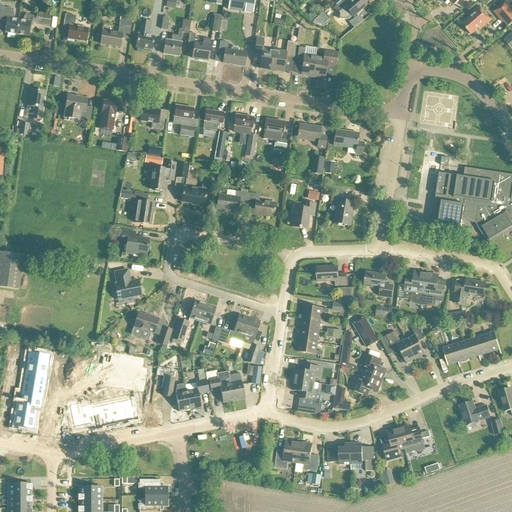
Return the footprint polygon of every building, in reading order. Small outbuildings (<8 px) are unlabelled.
[(176,0),(175,0),(166,0),(165,9),(175,10),(176,0)] [(228,0),(229,1),(227,11),(252,15),(253,5),(254,1),(254,0),(228,0)] [(364,0),(352,0),(349,3),(346,0),(343,0),(333,9),(337,14),(339,13),(338,19),(347,20),(351,17),(352,18),(368,4),(364,0)] [(511,8),(506,2),(493,13),(502,24),(503,23),(508,28),(511,23),(511,11),(510,9),(511,8)] [(297,11),(299,13),(305,7),(303,5),(297,11)] [(17,35),(19,21),(14,20),(13,10),(3,8),(3,7),(0,6),(0,21),(1,22),(1,21),(7,22),(5,33),(17,35)] [(471,17),(462,25),(471,36),(478,29),(480,31),(491,21),(479,7),(469,16),(471,17)] [(49,25),(51,15),(37,12),(35,23),(49,25)] [(306,18),(311,23),(317,17),(312,12),(306,18)] [(19,21),(17,35),(28,36),(29,24),(31,25),(33,16),(25,15),(22,21),(19,21)] [(88,29),(74,27),(76,17),(65,15),(63,28),(69,29),(67,39),(86,42),(88,29)] [(328,21),(322,15),(313,23),(322,26),(328,21)] [(120,18),(118,33),(104,31),(101,45),(120,48),(122,39),(129,40),(132,20),(120,18)] [(163,18),(162,26),(161,31),(168,31),(169,19),(163,18)] [(219,34),(221,23),(221,19),(214,18),(212,33),(219,34)] [(152,51),(154,38),(149,37),(151,23),(140,21),(136,48),(137,48),(137,51),(143,52),(143,49),(152,51)] [(179,30),(178,37),(172,36),(171,42),(165,41),(163,55),(179,57),(181,37),(182,37),(182,34),(189,35),(191,22),(183,21),(181,30),(179,30)] [(511,32),(503,40),(511,49),(511,48),(511,32)] [(273,72),(276,51),(263,49),(264,39),(256,38),(254,55),(261,56),(259,70),(273,72)] [(210,46),(210,40),(203,39),(203,45),(194,44),(193,49),(192,59),(208,62),(210,46)] [(227,51),(228,43),(220,42),(217,57),(224,58),(223,64),(244,68),(246,54),(227,51)] [(276,51),(273,72),(283,73),(286,58),(294,59),(296,44),(288,43),(286,53),(276,51)] [(300,76),(314,78),(317,57),(304,55),(305,49),(298,48),(296,60),(303,61),(300,76)] [(325,79),(325,77),(327,65),(335,66),(337,54),(324,52),(323,58),(317,57),(314,78),(325,79)] [(40,121),(42,109),(45,93),(31,91),(28,106),(34,107),(32,120),(40,121)] [(92,109),(86,108),(87,100),(68,96),(64,119),(80,122),(90,123),(92,109)] [(104,102),(101,117),(102,117),(100,129),(113,131),(115,120),(118,104),(117,104),(117,102),(111,101),(111,103),(104,102)] [(164,121),(159,120),(161,108),(155,107),(154,108),(143,106),(140,122),(151,124),(150,130),(162,132),(164,121)] [(192,120),(194,109),(175,106),(174,117),(192,120)] [(224,114),(206,111),(202,130),(216,133),(218,124),(223,125),(224,114)] [(235,116),(234,126),(233,133),(249,136),(249,135),(250,129),(253,129),(254,119),(235,116)] [(285,123),(265,120),(264,131),(263,140),(275,142),(275,139),(282,140),(283,134),(285,123)] [(19,134),(27,135),(29,125),(20,124),(19,134)] [(319,137),(321,129),(300,125),(297,139),(318,143),(317,149),(325,150),(327,138),(319,137)] [(193,138),(195,128),(181,126),(179,136),(193,138)] [(47,131),(45,142),(54,143),(55,132),(47,131)] [(364,143),(358,142),(359,135),(336,131),(333,147),(348,149),(347,154),(355,156),(362,157),(364,143)] [(220,169),(222,158),(227,133),(219,132),(213,167),(220,169)] [(254,159),(257,136),(249,135),(245,157),(254,159)] [(126,153),(128,140),(117,138),(115,151),(126,153)] [(275,139),(275,142),(273,152),(285,154),(287,141),(282,140),(275,139)] [(159,158),(161,149),(148,147),(147,156),(159,158)] [(320,176),(323,159),(314,157),(311,174),(320,176)] [(449,159),(442,157),(440,166),(448,167),(449,159)] [(152,165),(160,166),(161,159),(153,158),(152,165)] [(174,178),(176,164),(167,162),(166,170),(153,168),(149,190),(164,192),(167,177),(174,178)] [(332,175),(334,163),(324,162),(323,172),(324,172),(324,174),(332,175)] [(187,180),(189,166),(178,164),(176,178),(187,180)] [(459,177),(440,174),(431,228),(461,233),(462,222),(476,224),(478,228),(482,235),(484,235),(489,243),(503,235),(504,236),(511,231),(511,220),(511,221),(511,219),(511,218),(511,176),(465,169),(464,177),(459,177)] [(207,191),(208,184),(203,184),(202,190),(183,188),(181,202),(196,205),(196,206),(204,207),(207,191)] [(353,204),(343,202),(345,189),(333,187),(330,204),(336,205),(333,224),(349,226),(349,225),(350,225),(351,220),(350,220),(353,204)] [(128,200),(133,201),(133,203),(138,204),(135,223),(151,226),(154,204),(146,202),(147,195),(129,193),(120,191),(119,198),(128,200)] [(247,206),(248,194),(241,193),(236,192),(227,191),(226,197),(219,196),(217,210),(238,213),(239,205),(247,206)] [(309,192),(308,200),(316,201),(318,193),(309,192)] [(260,196),(248,194),(247,206),(255,207),(254,215),(273,218),(275,204),(259,202),(260,196)] [(314,217),(316,204),(306,203),(305,209),(293,207),(290,227),(306,230),(308,216),(314,217)] [(146,257),(149,240),(147,240),(147,241),(135,239),(135,233),(123,231),(122,241),(127,241),(125,254),(146,257)] [(0,253),(0,288),(19,292),(24,258),(0,253)] [(336,286),(347,286),(346,275),(338,275),(338,267),(317,268),(318,282),(336,281),(336,286)] [(118,301),(141,296),(138,281),(130,282),(128,271),(114,273),(117,285),(115,285),(118,301)] [(394,287),(385,285),(387,275),(367,273),(365,287),(381,289),(380,297),(392,299),(394,287)] [(424,295),(427,275),(415,273),(415,276),(408,275),(404,300),(415,301),(417,294),(424,295)] [(427,275),(424,295),(422,306),(435,306),(435,302),(443,303),(443,299),(444,299),(447,281),(439,280),(439,277),(427,275)] [(486,284),(467,281),(466,283),(457,282),(454,303),(466,305),(468,295),(484,298),(486,284)] [(200,322),(205,305),(195,301),(189,319),(200,322)] [(332,311),(344,312),(345,305),(333,304),(332,311)] [(205,305),(200,322),(210,326),(216,308),(205,305)] [(303,318),(321,321),(322,313),(329,314),(330,310),(305,306),(303,318)] [(375,318),(395,321),(396,310),(377,307),(375,318)] [(462,324),(461,312),(449,314),(450,326),(462,324)] [(138,314),(134,328),(131,335),(147,340),(150,333),(154,334),(157,324),(159,320),(150,317),(150,318),(138,314)] [(242,343),(250,319),(239,315),(233,333),(222,330),(218,342),(229,346),(231,340),(242,343)] [(319,332),(321,321),(303,318),(302,330),(319,332)] [(366,318),(353,325),(367,349),(379,342),(366,318)] [(169,344),(180,347),(188,322),(178,319),(169,344)] [(250,319),(242,343),(252,347),(246,363),(254,365),(259,348),(253,345),(260,322),(250,319)] [(165,354),(167,347),(172,331),(163,328),(158,344),(161,345),(159,352),(165,354)] [(218,342),(222,330),(216,328),(213,336),(207,334),(206,338),(218,342)] [(407,341),(416,360),(425,355),(419,343),(425,340),(418,328),(413,330),(416,336),(407,341)] [(318,344),(319,332),(302,330),(300,341),(318,344)] [(351,365),(356,333),(348,331),(343,364),(351,365)] [(416,360),(407,341),(401,343),(396,332),(386,337),(395,355),(400,352),(407,364),(416,360)] [(485,336),(490,354),(500,350),(495,333),(485,336)] [(479,357),(490,354),(485,336),(474,340),(479,357)] [(469,360),(479,357),(474,340),(464,343),(469,360)] [(98,341),(97,354),(105,355),(106,342),(98,341)] [(317,351),(318,344),(300,341),(298,353),(323,356),(324,352),(317,351)] [(459,363),(469,360),(464,343),(453,346),(459,363)] [(209,344),(208,348),(205,348),(203,354),(212,357),(215,345),(209,344)] [(448,367),(459,363),(453,346),(443,349),(448,367)] [(28,354),(27,364),(47,367),(48,357),(28,354)] [(363,375),(382,382),(387,371),(379,368),(382,361),(366,355),(362,366),(366,368),(363,375)] [(27,364),(25,374),(45,378),(47,367),(27,364)] [(296,370),(294,380),(315,384),(316,377),(320,378),(321,368),(306,365),(305,371),(296,370)] [(250,384),(259,385),(261,368),(253,367),(250,384)] [(186,391),(190,410),(201,408),(198,395),(208,393),(204,370),(197,371),(199,381),(195,382),(197,389),(186,391)] [(230,383),(229,376),(228,376),(227,373),(216,375),(217,377),(209,379),(211,393),(220,391),(223,404),(234,402),(230,383)] [(25,374),(23,385),(43,388),(45,378),(25,374)] [(229,376),(230,383),(234,402),(245,400),(240,374),(229,376)] [(382,382),(363,375),(361,381),(356,380),(352,391),(367,397),(370,391),(378,394),(382,382)] [(171,398),(174,379),(166,378),(162,396),(171,398)] [(315,384),(294,380),(292,391),(299,392),(298,398),(316,401),(318,391),(314,390),(315,384)] [(190,410),(186,391),(184,384),(176,386),(175,394),(179,413),(190,410)] [(23,385),(22,395),(42,398),(43,388),(23,385)] [(350,411),(352,403),(344,402),(345,390),(337,389),(335,409),(350,411)] [(511,417),(511,416),(511,393),(511,389),(498,392),(504,412),(510,411),(511,417)] [(18,394),(16,405),(36,408),(40,409),(42,398),(22,395),(18,394)] [(133,400),(122,402),(127,422),(137,419),(133,400)] [(122,402),(112,404),(117,424),(127,422),(122,402)] [(478,421),(489,418),(486,406),(474,410),(472,402),(459,407),(465,427),(478,423),(478,421)] [(80,404),(69,406),(74,429),(85,427),(81,407),(80,404)] [(112,404),(102,406),(106,426),(117,424),(112,404)] [(322,408),(297,404),(296,412),(316,415),(321,413),(322,408)] [(16,405),(15,415),(35,418),(36,408),(16,405)] [(92,405),(81,407),(85,427),(95,425),(96,425),(92,408),(93,408),(92,405)] [(93,408),(92,408),(96,425),(95,425),(96,428),(106,426),(102,406),(93,408)] [(15,415),(13,426),(33,429),(35,418),(15,415)] [(490,423),(494,436),(504,434),(500,421),(490,423)] [(410,427),(399,430),(404,449),(410,448),(411,453),(425,449),(419,428),(411,430),(410,427)] [(387,433),(388,436),(389,443),(382,445),(387,463),(400,459),(398,451),(404,449),(399,430),(387,433)] [(288,463),(296,464),(299,444),(286,442),(285,452),(277,451),(275,469),(287,470),(288,463)] [(312,445),(299,444),(296,464),(303,465),(303,470),(316,472),(318,457),(311,456),(312,445)] [(362,444),(350,445),(351,466),(351,471),(363,470),(362,462),(365,462),(366,472),(374,472),(373,448),(362,448),(362,444)] [(339,466),(351,466),(350,445),(339,445),(339,449),(328,449),(328,463),(339,463),(339,466)] [(394,484),(391,470),(382,473),(386,486),(394,484)] [(312,475),(311,484),(320,485),(321,476),(312,475)] [(144,489),(144,497),(167,497),(167,488),(160,488),(160,481),(139,481),(139,489),(144,489)] [(8,485),(8,498),(30,498),(30,485),(8,485)] [(78,501),(101,501),(101,489),(78,488),(78,501)] [(167,497),(144,497),(144,506),(139,506),(138,511),(159,511),(160,507),(167,507),(167,497)] [(8,510),(30,510),(30,498),(8,498),(8,510)] [(78,501),(78,511),(101,511),(101,501),(78,501)]
